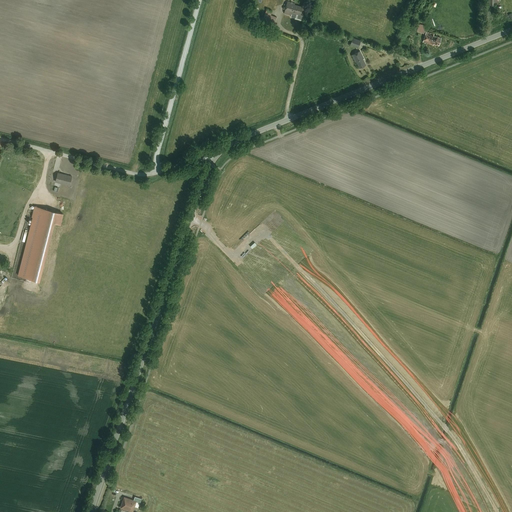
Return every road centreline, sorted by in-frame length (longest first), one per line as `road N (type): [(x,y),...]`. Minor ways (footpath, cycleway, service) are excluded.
road 1 (secondary): [(90,511),(213,161)]
road 2 (secondary): [(213,161),(235,141),(511,30)]
road 3 (unclassified): [(159,171),(157,151),(196,0)]
road 4 (unclassified): [(159,171),(138,174),(0,139)]
